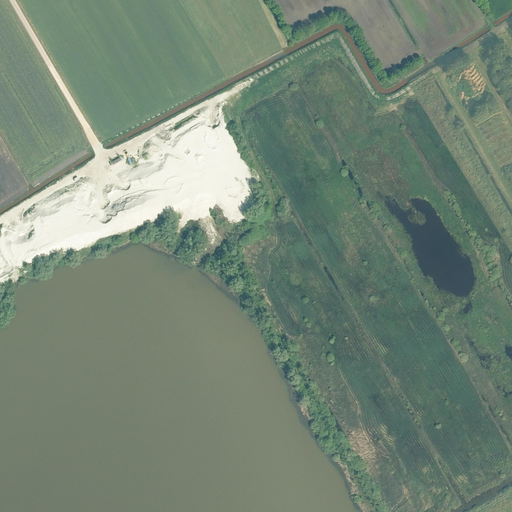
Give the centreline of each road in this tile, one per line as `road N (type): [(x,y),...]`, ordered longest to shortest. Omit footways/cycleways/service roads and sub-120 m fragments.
road 1 (track): [(0,220),(232,90)]
road 2 (unclassified): [(102,157),(10,0)]
